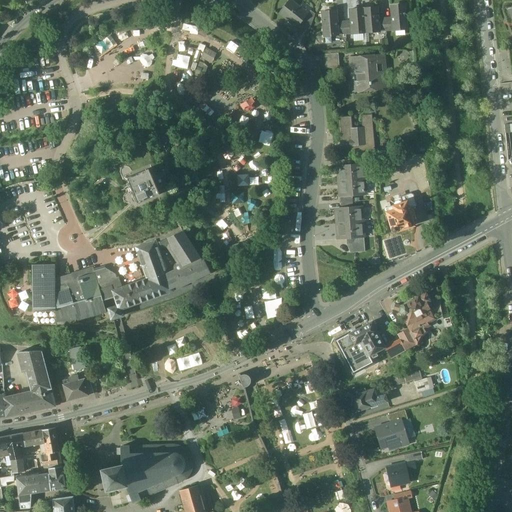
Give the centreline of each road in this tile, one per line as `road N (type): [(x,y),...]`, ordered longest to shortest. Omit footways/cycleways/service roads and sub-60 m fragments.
road 1 (residential): [(235,0),(296,54),(317,101),(307,232),(317,317)]
road 2 (tertiary): [(61,417),(193,380),(284,337)]
road 3 (residential): [(505,217),(482,0)]
road 4 (tertiary): [(317,317),(505,217)]
road 5 (track): [(441,0),(461,210)]
road 6 (residential): [(284,337),(327,357),(374,511)]
road 7 (residential): [(511,364),(485,511)]
road 8 (track): [(469,276),(472,407)]
road 9 (residential): [(33,511),(42,496),(73,492),(61,417)]
